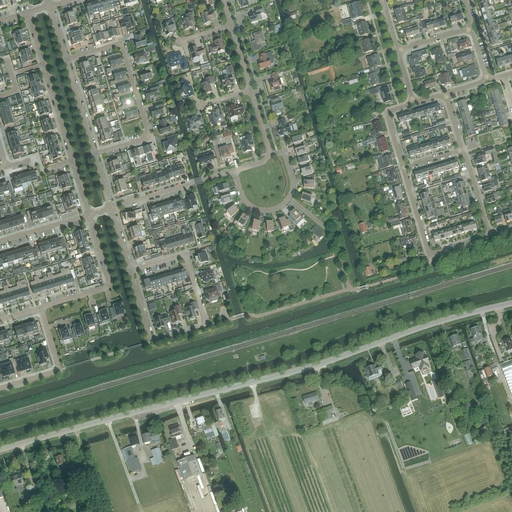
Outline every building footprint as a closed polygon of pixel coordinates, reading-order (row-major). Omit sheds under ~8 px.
[(15,6),(15,4),(14,2),(15,1),(18,3),(20,0),(0,0),(0,8),(12,5),(12,7),(15,6)] [(109,10),(106,0),(102,0),(103,0),(103,1),(101,1),(104,12),(109,10)] [(106,0),(109,10),(115,9),(114,7),(111,0),(106,0)] [(486,2),(479,4),(481,11),(488,9),(492,7),(489,0),(485,1),(486,2)] [(104,12),(101,1),(97,2),(96,3),(96,2),(99,12),(98,12),(99,14),(104,12)] [(93,13),(98,12),(99,12),(96,2),(94,3),(91,4),(90,4),(93,13)] [(352,6),(349,7),(350,10),(353,9),(353,10),(351,11),(354,20),(363,17),(361,10),(362,10),(360,2),(351,5),(352,6)] [(87,5),(85,6),(89,17),(94,15),(93,13),(90,4),(87,5)] [(400,10),(395,11),(397,18),(405,15),(404,12),(405,12),(404,9),(406,8),(405,5),(399,7),(400,10)] [(65,19),(66,21),(75,18),(74,12),(76,11),(75,8),(69,10),(70,13),(63,15),(64,19),(65,19)] [(250,17),(249,17),(250,21),(251,20),(252,23),(262,20),(260,14),(263,13),(262,8),(255,10),(256,13),(249,15),(250,17)] [(456,11),(454,12),(458,22),(463,20),(464,20),(462,14),(461,14),(458,15),(456,11)] [(211,22),(210,20),(215,18),(213,12),(208,14),(208,13),(201,15),(204,24),(211,22)] [(288,15),(289,20),(298,18),(297,12),(288,15)] [(454,16),(449,18),(452,24),(458,22),(454,12),(452,13),(454,16)] [(192,25),(195,24),(194,20),(192,13),(186,15),(187,19),(179,21),(180,27),(183,26),(185,30),(189,29),(188,28),(192,27),(192,25)] [(434,29),(440,27),(437,17),(436,13),(434,13),(435,17),(430,19),(431,19),(434,29)] [(483,16),(485,23),(492,20),(490,16),(494,15),(494,13),(483,16)] [(397,18),(399,24),(408,21),(407,18),(406,18),(405,15),(397,18)] [(437,17),(440,27),(446,26),(445,22),(444,19),(441,20),(440,16),(437,17)] [(121,28),(125,27),(127,26),(128,29),(135,27),(134,26),(136,26),(134,22),(133,22),(132,17),(125,19),(125,21),(120,23),(121,28)] [(75,18),(66,21),(66,22),(65,23),(67,26),(74,24),(75,27),(81,25),(80,22),(77,23),(75,18)] [(112,20),(108,21),(111,30),(113,37),(116,36),(116,37),(120,36),(118,28),(117,29),(116,29),(115,30),(114,29),(113,29),(113,28),(113,27),(114,26),(112,22),(116,21),(115,19),(112,20)] [(421,23),(423,29),(427,28),(428,31),(434,29),(431,19),(430,19),(428,20),(429,20),(421,23)] [(162,25),(165,32),(163,33),(164,36),(169,35),(169,34),(172,33),(171,30),(175,29),(172,20),(166,21),(166,24),(162,25)] [(492,20),(485,23),(487,29),(498,25),(497,23),(493,24),(492,20)] [(105,22),(102,23),(103,25),(106,24),(107,28),(108,28),(109,29),(109,30),(109,31),(108,31),(108,32),(107,32),(106,32),(105,32),(107,40),(111,38),(113,37),(111,30),(108,21),(105,22)] [(351,27),(357,25),(361,36),(369,34),(367,29),(368,29),(366,22),(359,24),(358,21),(352,23),(350,23),(350,24),(351,27)] [(99,24),(96,25),(99,34),(101,41),(103,40),(103,41),(107,40),(105,32),(104,32),(103,33),(103,34),(102,33),(101,33),(100,32),(100,31),(101,30),(100,26),(103,25),(102,23),(99,24)] [(93,26),(89,27),(90,29),(93,28),(94,32),(95,32),(96,33),(96,34),(96,35),(95,36),(94,36),(93,36),(92,36),(94,44),(99,42),(98,42),(101,41),(99,34),(96,25),(93,26)] [(275,33),(281,31),(279,25),(273,26),(275,33)] [(417,25),(414,26),(411,27),(413,36),(420,34),(418,28),(417,25)] [(498,25),(487,29),(488,35),(495,33),(494,28),(498,27),(498,25)] [(76,32),(69,34),(70,38),(71,38),(71,39),(81,37),(84,36),(82,31),(84,30),(83,27),(81,27),(75,29),(76,32)] [(408,28),(404,29),(405,32),(405,33),(407,38),(413,36),(411,27),(408,28)] [(16,33),(12,34),(14,40),(16,39),(26,36),(25,33),(24,33),(23,31),(22,31),(21,28),(15,30),(16,33)] [(262,48),(261,44),(265,43),(262,32),(253,35),(255,42),(253,42),(253,44),(252,44),(254,49),(255,49),(255,51),(260,50),(260,49),(262,48)] [(136,41),(134,41),(136,48),(146,45),(144,38),(142,39),(141,33),(134,35),(136,41)] [(495,33),(488,35),(490,41),(501,37),(500,35),(496,36),(495,33)] [(16,39),(18,45),(19,44),(20,47),(26,45),(25,43),(27,42),(26,40),(27,39),(26,36),(16,39)] [(72,41),(71,42),(72,46),(79,43),(80,46),(88,44),(87,41),(85,41),(84,36),(81,37),(71,39),(72,41)] [(501,37),(490,41),(492,47),(499,45),(498,41),(502,39),(501,37)] [(365,41),(364,38),(355,40),(356,44),(362,42),(365,54),(373,51),(371,43),(372,43),(371,39),(365,41)] [(209,47),(211,53),(217,51),(217,52),(224,50),(221,39),(214,42),(215,46),(209,47)] [(467,40),(457,43),(459,50),(469,47),(467,40)] [(20,53),(22,58),(32,55),(31,52),(30,52),(29,50),(27,50),(27,47),(21,49),(21,52),(20,53)] [(199,50),(197,51),(196,47),(189,49),(192,59),(199,57),(199,56),(204,54),(202,49),(199,50)] [(444,64),(447,63),(448,63),(446,57),(443,58),(440,48),(433,50),(434,51),(431,52),(432,56),(435,55),(438,65),(444,63),(444,64)] [(135,57),(134,58),(135,61),(136,60),(137,64),(143,62),(144,63),(148,62),(147,58),(146,58),(145,54),(143,54),(142,51),(136,53),(137,56),(135,57)] [(408,58),(410,64),(411,63),(412,66),(419,64),(418,61),(421,60),(421,58),(422,57),(422,56),(427,54),(426,51),(418,53),(414,54),(415,56),(408,58)] [(457,56),(460,64),(473,60),(471,52),(457,56)] [(109,60),(110,63),(120,60),(118,53),(102,58),(103,60),(107,59),(109,60)] [(173,54),(167,55),(170,67),(180,64),(182,71),(188,69),(185,58),(182,59),(180,53),(173,55),(173,54)] [(274,60),(271,53),(260,56),(261,61),(258,62),(260,69),(271,66),(270,64),(273,62),(274,60)] [(503,54),(501,55),(505,66),(511,64),(509,58),(505,59),(503,54)] [(22,58),(19,59),(21,64),(22,67),(32,65),(31,62),(33,61),(32,59),(33,58),(32,55),(22,58)] [(378,55),(367,58),(370,69),(369,69),(369,72),(379,69),(378,67),(381,66),(378,55)] [(505,66),(501,55),(499,56),(501,60),(497,61),(499,68),(505,66)] [(106,69),(106,71),(122,66),(120,60),(110,63),(111,67),(110,68),(106,69)] [(88,62),(78,65),(79,69),(80,68),(81,70),(90,67),(93,67),(92,62),(89,63),(88,62)] [(445,72),(438,75),(440,83),(441,83),(442,85),(444,84),(444,85),(445,85),(446,86),(449,85),(449,83),(451,83),(449,78),(451,78),(450,77),(453,76),(450,64),(445,65),(448,73),(445,74),(445,72)] [(307,72),(308,76),(315,74),(323,71),(326,70),(329,69),(330,74),(333,83),(336,82),(331,65),(307,72)] [(462,70),(464,78),(470,76),(470,77),(477,75),(475,69),(476,68),(474,65),(468,67),(469,68),(462,70)] [(112,72),(114,76),(124,73),(122,66),(106,71),(107,73),(111,72),(112,72)] [(225,68),(227,73),(228,76),(220,78),(223,87),(226,86),(227,88),(230,86),(230,84),(233,84),(230,75),(234,74),(231,66),(228,67),(225,68)] [(413,73),(415,73),(417,79),(427,76),(425,69),(421,70),(419,66),(414,68),(414,69),(412,69),(413,73)] [(81,72),(80,72),(81,76),(92,73),(90,67),(81,70),(81,72)] [(139,74),(141,81),(151,78),(149,71),(152,70),(151,67),(145,68),(146,72),(139,74)] [(379,69),(369,72),(370,75),(369,75),(373,86),(379,84),(376,73),(380,72),(379,69)] [(33,73),(25,76),(27,84),(30,84),(30,83),(39,81),(39,80),(38,80),(37,75),(34,76),(33,73)] [(92,73),(81,76),(83,80),(83,79),(84,81),(93,78),(92,73)] [(109,82),(110,84),(126,79),(124,73),(114,76),(115,80),(114,81),(109,82)] [(273,80),(269,81),(271,88),(274,88),(275,90),(276,91),(279,90),(280,89),(279,86),(282,85),(279,78),(278,78),(277,73),(271,75),(273,80)] [(433,80),(424,83),(426,88),(432,87),(432,89),(436,87),(436,86),(436,85),(435,80),(438,79),(437,75),(432,76),(433,78),(434,78),(434,79),(433,80)] [(347,79),(349,85),(358,82),(357,76),(347,79)] [(84,83),(85,87),(92,85),(93,88),(99,86),(96,77),(93,78),(84,81),(84,83)] [(209,85),(213,84),(211,77),(205,79),(206,83),(201,84),(204,94),(212,92),(210,88),(209,85)] [(116,85),(117,89),(128,86),(126,79),(110,84),(111,86),(115,85),(116,85)] [(179,87),(182,89),(180,92),(183,94),(185,95),(186,99),(191,97),(193,96),(191,89),(188,87),(189,83),(182,79),(180,83),(181,84),(179,87)] [(144,92),(147,99),(157,96),(156,92),(159,91),(158,89),(157,85),(149,87),(150,91),(144,92)] [(31,88),(29,89),(30,95),(33,94),(42,91),(40,86),(31,89),(31,88)] [(94,91),(87,93),(88,97),(89,96),(89,98),(101,94),(100,89),(99,86),(93,88),(94,91)] [(113,95),(114,97),(130,92),(128,86),(117,89),(119,93),(118,94),(113,95)] [(384,86),(373,89),(375,93),(375,95),(381,93),(384,103),(391,101),(388,88),(385,89),(384,86)] [(492,98),(500,96),(498,90),(491,93),(492,98)] [(42,91),(33,94),(34,99),(35,102),(36,102),(41,100),(40,97),(43,96),(42,91)] [(120,98),(121,102),(132,99),(130,92),(114,97),(115,99),(119,98),(120,98)] [(90,100),(89,100),(90,104),(103,100),(101,94),(89,98),(90,100)] [(494,104),(502,102),(500,96),(492,98),(494,104)] [(279,98),(271,100),(273,105),(271,105),(273,111),(274,110),(276,115),(277,114),(277,116),(281,114),(280,113),(281,113),(280,109),(283,108),(280,101),(279,98)] [(8,99),(0,101),(0,110),(8,108),(11,108),(8,99)] [(117,108),(118,110),(134,105),(132,99),(121,102),(122,106),(122,107),(117,108)] [(37,104),(36,105),(38,110),(48,107),(47,104),(46,104),(45,102),(43,103),(42,100),(41,100),(36,102),(37,104)] [(103,100),(90,104),(91,108),(92,107),(92,109),(102,106),(105,106),(103,100)] [(458,102),(460,108),(467,106),(466,100),(458,102)] [(163,114),(161,109),(164,108),(162,102),(154,105),(155,109),(150,110),(152,117),(156,116),(156,117),(160,116),(160,115),(163,114)] [(496,110),(504,108),(502,102),(494,104),(496,110)] [(124,111),(125,115),(136,112),(134,105),(118,110),(118,112),(123,111),(124,111)] [(227,108),(230,118),(237,116),(237,117),(243,115),(242,113),(244,112),(241,105),(234,107),(234,105),(227,108)] [(93,111),(92,111),(93,115),(100,113),(101,116),(107,114),(106,111),(103,112),(102,106),(92,109),(93,111)] [(433,106),(427,108),(429,115),(433,114),(433,116),(434,116),(436,116),(433,106)] [(460,108),(461,114),(469,112),(467,106),(460,108)] [(48,107),(38,110),(39,116),(41,116),(41,119),(48,117),(47,114),(49,113),(48,111),(49,111),(48,107)] [(8,108),(0,110),(0,111),(1,116),(12,113),(11,108),(8,108)] [(496,110),(498,116),(505,113),(504,108),(496,110)] [(215,112),(212,112),(213,115),(209,116),(212,126),(216,124),(220,123),(221,127),(226,126),(224,121),(221,110),(218,111),(218,110),(215,111),(215,112)] [(422,110),(416,112),(418,118),(421,117),(421,119),(422,121),(425,120),(424,116),(422,110)] [(136,112),(125,115),(126,119),(126,120),(121,121),(122,123),(138,118),(136,112)] [(461,114),(463,120),(471,117),(469,112),(461,114)] [(12,113),(1,116),(3,121),(14,118),(12,113)] [(498,116),(499,121),(507,119),(505,113),(498,116)] [(102,119),(95,121),(96,125),(97,124),(97,126),(107,123),(105,118),(108,117),(107,114),(101,116),(102,119)] [(404,115),(399,117),(401,123),(403,122),(404,126),(407,125),(406,122),(404,115)] [(42,121),(41,122),(43,127),(53,124),(52,121),(51,121),(50,119),(49,120),(48,117),(41,119),(42,121)] [(188,121),(187,121),(189,129),(190,128),(191,130),(199,128),(199,129),(204,127),(203,125),(201,117),(195,119),(195,117),(191,118),(187,119),(188,121)] [(463,120),(465,126),(473,123),(471,117),(463,120)] [(14,118),(3,121),(4,127),(15,123),(14,118)] [(280,128),(278,128),(280,136),(295,132),(293,124),(287,126),(285,119),(278,121),(280,128)] [(499,121),(501,127),(509,125),(507,119),(499,121)] [(159,121),(161,125),(162,126),(158,128),(160,135),(171,132),(168,124),(167,125),(165,120),(159,121)] [(374,131),(371,132),(371,133),(372,136),(373,137),(374,138),(381,136),(380,133),(383,132),(380,121),(372,124),(374,131)] [(98,128),(97,128),(98,132),(111,128),(110,122),(107,123),(97,126),(98,128)] [(465,126),(467,131),(474,129),(473,123),(465,126)] [(19,132),(28,129),(26,124),(17,127),(19,132)] [(53,124),(43,127),(44,133),(46,133),(47,136),(52,134),(53,134),(52,131),(54,130),(53,128),(54,128),(53,124)] [(111,128),(98,132),(99,136),(100,135),(101,137),(110,134),(113,134),(111,128)] [(8,134),(7,134),(8,140),(19,137),(18,131),(16,132),(15,129),(7,131),(8,134)] [(468,137),(476,135),(474,129),(467,131),(468,137)] [(47,136),(43,137),(45,145),(48,144),(57,142),(57,141),(55,136),(52,137),(52,134),(47,136)] [(101,139),(100,139),(102,143),(115,139),(113,134),(110,134),(101,137),(101,139)] [(246,141),(241,142),(244,152),(245,152),(246,152),(247,152),(248,151),(251,150),(250,147),(254,146),(250,135),(245,137),(246,141)] [(442,137),(443,140),(445,146),(451,145),(449,138),(448,135),(442,137)] [(169,138),(170,142),(163,144),(164,148),(163,148),(164,152),(165,151),(166,152),(172,151),(172,152),(177,150),(176,148),(175,148),(174,146),(179,144),(176,136),(169,138)] [(304,141),(303,141),(301,136),(292,139),(293,145),(295,144),(295,147),(307,144),(307,143),(306,143),(306,142),(305,142),(305,141),(304,141)] [(19,137),(8,140),(9,140),(10,145),(18,143),(21,142),(19,137)] [(377,140),(381,153),(389,150),(385,137),(377,140)] [(437,139),(431,141),(434,150),(439,148),(437,141),(437,139)] [(146,146),(151,163),(154,162),(158,161),(157,161),(157,159),(154,160),(153,156),(152,156),(151,155),(151,154),(152,153),(152,152),(153,152),(154,152),(155,152),(153,144),(148,145),(149,146),(146,147),(146,146)] [(297,156),(307,154),(305,148),(308,147),(307,144),(295,147),(296,150),(295,150),(297,156)] [(419,144),(414,146),(416,155),(422,153),(420,147),(419,144)] [(144,147),(140,148),(142,155),(143,155),(144,155),(144,154),(145,154),(146,155),(147,156),(147,157),(146,158),(147,162),(144,163),(145,165),(148,164),(151,163),(146,146),(146,147),(144,147)] [(221,149),(220,149),(223,159),(224,158),(224,159),(229,157),(230,157),(229,154),(234,152),(232,146),(226,147),(226,146),(223,146),(221,148),(221,149)] [(414,146),(408,147),(409,152),(411,157),(416,155),(414,146)] [(20,148),(11,150),(12,153),(14,159),(22,156),(21,153),(24,152),(22,147),(20,148)] [(134,150),(133,150),(139,167),(142,166),(145,165),(144,163),(141,163),(140,160),(139,160),(138,159),(138,158),(138,157),(139,156),(140,156),(141,156),(142,155),(140,148),(136,149),(136,150),(134,151),(134,150)] [(131,151),(127,152),(129,159),(130,159),(131,158),(132,158),(133,159),(134,159),(134,160),(134,161),(133,162),(134,165),(132,166),(131,166),(132,169),(135,168),(139,167),(133,150),(133,151),(131,151)] [(51,154),(49,155),(50,161),(53,160),(54,163),(60,161),(59,158),(62,157),(60,152),(51,155),(51,154)] [(197,157),(200,165),(211,162),(210,160),(214,159),(212,152),(208,153),(208,154),(198,157),(198,156),(197,157)] [(386,153),(375,157),(376,161),(378,160),(381,169),(393,165),(390,155),(387,156),(386,153)] [(475,159),(477,165),(486,162),(485,156),(484,153),(477,155),(478,158),(475,159)] [(110,167),(110,169),(120,166),(118,161),(121,160),(120,156),(114,158),(115,161),(108,163),(109,167),(110,167)] [(307,156),(296,159),(297,163),(299,162),(300,165),(301,165),(302,167),(308,166),(307,163),(309,162),(307,156)] [(176,166),(179,176),(185,174),(183,170),(184,169),(184,167),(182,167),(181,163),(176,165),(176,167),(176,166)] [(444,164),(438,166),(440,173),(444,172),(445,174),(447,174),(446,171),(444,164)] [(111,170),(110,171),(111,175),(118,172),(119,175),(125,174),(123,165),(120,166),(110,169),(111,170)] [(174,177),(179,176),(176,166),(176,167),(171,168),(174,177)] [(308,166),(302,167),(302,170),(301,171),(303,177),(313,174),(311,168),(308,169),(308,166)] [(487,167),(478,170),(480,176),(489,173),(488,169),(487,167)] [(169,179),(174,177),(171,168),(166,170),(166,171),(167,171),(169,179)] [(384,170),(385,175),(388,176),(389,178),(386,179),(387,183),(390,182),(398,180),(395,170),(392,171),(391,168),(384,170)] [(432,168),(427,170),(429,176),(432,175),(433,178),(435,177),(432,168)] [(32,172),(29,173),(32,182),(32,184),(38,182),(41,182),(39,177),(37,170),(32,172)] [(161,171),(156,172),(156,174),(159,184),(164,182),(161,173),(161,171)] [(169,179),(167,171),(166,171),(162,173),(161,173),(164,182),(170,180),(169,179)] [(421,171),(415,173),(417,180),(420,179),(421,181),(423,180),(421,171)] [(56,179),(57,185),(60,184),(70,181),(69,178),(68,178),(67,176),(65,176),(64,173),(55,176),(56,179)] [(489,173),(480,176),(482,182),(490,180),(490,182),(496,180),(495,177),(490,178),(489,173)] [(154,185),(151,176),(150,174),(145,175),(146,177),(149,187),(154,185)] [(151,176),(154,185),(159,184),(156,174),(151,176)] [(149,187),(146,177),(145,175),(143,176),(142,175),(137,176),(138,182),(141,181),(143,188),(145,187),(145,188),(149,187)] [(314,182),(314,175),(305,178),(305,179),(305,182),(304,182),(304,188),(314,188),(314,182)] [(14,181),(11,182),(14,190),(22,187),(21,185),(19,176),(13,178),(14,181)] [(121,180),(114,182),(115,186),(116,186),(116,188),(126,185),(125,185),(124,180),(127,179),(126,176),(120,178),(121,180)] [(459,179),(452,182),(453,184),(455,191),(465,188),(464,186),(465,185),(464,182),(463,181),(460,182),(459,179)] [(490,182),(491,184),(483,187),(484,189),(483,190),(484,192),(485,192),(485,193),(492,190),(491,188),(498,186),(496,180),(490,182)] [(70,181),(60,184),(61,190),(63,189),(64,192),(70,190),(69,187),(70,187),(70,185),(71,184),(70,181)] [(6,183),(1,184),(3,193),(9,191),(9,194),(12,193),(11,187),(10,183),(7,184),(6,183)] [(117,190),(116,190),(117,194),(124,192),(125,195),(133,192),(132,189),(130,189),(128,184),(126,185),(116,188),(117,190)] [(227,184),(218,187),(219,193),(222,192),(223,195),(230,193),(229,190),(227,184)] [(395,185),(389,187),(389,190),(392,189),(393,193),(389,194),(390,198),(394,197),(395,200),(402,198),(400,192),(401,191),(400,187),(396,188),(395,185)] [(467,194),(465,188),(455,191),(457,197),(467,194)] [(423,195),(421,195),(422,201),(433,198),(432,196),(428,197),(428,194),(429,193),(428,190),(422,192),(423,195)] [(306,204),(312,207),(312,205),(312,204),(310,203),(312,197),(310,196),(311,193),(305,191),(304,194),(303,194),(301,200),(304,201),(303,203),(306,204)] [(61,198),(63,204),(76,200),(75,197),(73,197),(73,195),(71,195),(70,192),(64,194),(65,197),(61,198)] [(487,201),(487,203),(488,203),(488,204),(495,202),(495,199),(498,198),(501,197),(499,192),(493,193),(494,196),(487,198),(487,201)] [(230,193),(223,195),(224,198),(221,198),(223,205),(233,202),(231,196),(230,193)] [(188,200),(184,201),(187,211),(193,209),(192,207),(197,205),(198,204),(197,201),(196,202),(194,194),(187,197),(188,200)] [(467,194),(457,197),(458,203),(468,200),(467,194)] [(433,198),(422,201),(424,207),(434,204),(435,204),(433,198)] [(175,201),(178,211),(184,210),(181,199),(180,199),(177,199),(177,200),(175,201)] [(76,200),(63,204),(65,209),(66,212),(75,209),(74,206),(76,206),(75,204),(77,203),(76,200)] [(175,201),(175,200),(172,200),(172,202),(170,202),(173,213),(178,211),(175,201)] [(464,208),(462,209),(463,213),(468,211),(467,207),(470,206),(468,200),(458,203),(459,206),(463,205),(464,208)] [(170,202),(166,202),(166,203),(165,204),(168,215),(173,213),(170,202)] [(400,202),(395,203),(396,206),(398,206),(401,215),(399,216),(397,217),(398,220),(406,218),(405,214),(409,213),(408,209),(407,209),(405,203),(401,204),(400,202)] [(161,205),(160,205),(162,214),(163,216),(168,215),(165,204),(165,203),(161,203),(161,205)] [(227,212),(231,217),(239,211),(235,206),(234,207),(232,204),(225,210),(227,212)] [(424,207),(426,213),(436,210),(434,204),(424,207)] [(50,205),(45,207),(45,209),(48,217),(54,216),(50,205)] [(155,207),(151,206),(151,208),(149,208),(151,214),(148,215),(150,221),(153,220),(153,219),(158,218),(157,216),(155,207)] [(509,210),(503,212),(506,222),(511,220),(511,217),(511,213),(511,212),(511,208),(511,206),(508,207),(509,210)] [(43,219),(40,210),(40,208),(35,210),(35,212),(38,220),(39,220),(43,219)] [(38,220),(35,212),(35,210),(26,212),(28,218),(31,217),(32,222),(38,220)] [(147,219),(145,212),(142,213),(141,210),(132,212),(132,213),(128,214),(127,212),(123,214),(124,218),(125,218),(125,220),(135,220),(135,215),(142,213),(144,220),(147,219)] [(288,217),(291,220),(296,226),(303,219),(294,210),(290,214),(290,215),(288,217)] [(433,211),(426,213),(428,219),(429,219),(431,218),(431,221),(437,220),(436,217),(438,216),(436,210),(433,211)] [(497,214),(493,215),(496,225),(502,223),(502,220),(501,217),(503,216),(501,210),(496,211),(497,214)] [(476,229),(474,222),(471,223),(470,219),(473,217),(472,213),(466,214),(467,217),(466,217),(467,217),(468,223),(471,230),(476,229)] [(238,223),(243,227),(249,218),(243,215),(243,216),(240,214),(236,221),(238,223)] [(11,219),(14,228),(19,226),(16,218),(16,215),(11,217),(11,219)] [(22,216),(16,218),(19,226),(25,225),(22,216)] [(6,221),(9,229),(14,228),(11,219),(11,217),(6,218),(6,221)] [(279,221),(277,222),(279,228),(280,230),(283,229),(292,225),(289,219),(286,221),(285,217),(279,220),(279,221)] [(252,230),(258,232),(261,222),(254,220),(254,221),(251,221),(249,229),(252,230)] [(403,229),(405,235),(413,232),(411,225),(412,225),(410,220),(402,222),(404,229),(403,229)] [(194,235),(197,234),(199,239),(205,237),(201,224),(197,225),(196,221),(190,223),(194,235)] [(135,227),(128,229),(129,233),(130,233),(130,235),(140,232),(143,231),(140,222),(134,224),(135,227)] [(267,223),(264,224),(264,230),(265,232),(268,232),(278,231),(277,227),(274,227),(273,222),(267,222),(267,223)] [(365,223),(359,225),(361,234),(367,232),(365,223)] [(468,223),(463,225),(465,232),(471,230),(468,223)] [(456,225),(450,227),(451,229),(453,236),(459,234),(457,227),(456,225)] [(463,225),(457,227),(459,234),(465,232),(463,225)] [(75,234),(72,234),(74,240),(85,236),(84,231),(81,232),(80,229),(74,231),(75,234)] [(183,245),(185,244),(185,246),(188,244),(188,243),(185,234),(184,232),(184,229),(181,230),(183,235),(180,236),(183,245)] [(451,229),(445,230),(447,238),(453,236),(451,229)] [(190,230),(184,232),(185,234),(188,243),(190,243),(190,244),(193,242),(190,230)] [(445,230),(439,232),(441,239),(447,238),(445,230)] [(131,236),(130,237),(131,241),(138,238),(139,241),(145,240),(144,236),(141,237),(140,232),(130,235),(131,236)] [(441,239),(439,232),(433,234),(435,241),(441,239)] [(85,236),(74,240),(75,245),(77,245),(78,244),(87,241),(85,236)] [(179,246),(180,247),(183,245),(180,236),(175,238),(178,246),(179,246)] [(408,236),(400,238),(402,247),(407,245),(406,244),(410,243),(412,248),(411,249),(412,252),(418,250),(415,241),(416,241),(415,236),(408,238),(408,236)] [(59,238),(54,240),(57,251),(62,249),(65,248),(64,245),(62,239),(59,240),(59,238)] [(174,248),(175,249),(178,247),(178,246),(175,238),(170,239),(173,248),(174,248)] [(165,252),(168,250),(167,250),(165,241),(164,239),(159,240),(159,241),(158,241),(154,242),(157,250),(161,248),(162,251),(164,251),(165,252)] [(54,240),(49,242),(52,252),(57,251),(54,240),(53,240),(54,240)] [(44,243),(43,243),(47,254),(52,252),(49,242),(44,243)] [(141,246),(133,248),(135,252),(136,254),(145,251),(144,246),(147,245),(146,242),(140,243),(141,246)] [(38,246),(35,247),(35,249),(37,253),(40,252),(41,256),(47,254),(43,243),(38,245),(38,246)] [(31,247),(26,248),(29,259),(38,257),(37,253),(35,249),(32,250),(31,247)] [(79,249),(77,250),(79,255),(81,255),(82,258),(88,256),(87,253),(90,252),(88,247),(79,249)] [(26,249),(21,250),(23,258),(24,261),(29,259),(26,248),(25,248),(26,249)] [(136,256),(137,260),(144,258),(145,261),(151,259),(148,250),(145,251),(136,254),(136,256)] [(207,261),(205,254),(207,254),(206,250),(198,252),(198,253),(199,252),(200,256),(198,256),(198,257),(195,258),(196,263),(198,262),(199,266),(204,265),(203,263),(207,261)] [(13,262),(10,253),(5,255),(7,263),(8,266),(13,264),(13,262)] [(82,258),(80,258),(82,266),(94,263),(93,263),(92,258),(89,259),(88,256),(82,258)] [(94,263),(82,266),(84,272),(86,271),(95,268),(94,263)] [(364,269),(366,276),(372,275),(370,267),(364,269)] [(64,268),(62,269),(67,284),(73,282),(69,268),(65,270),(64,268)] [(212,277),(214,276),(212,273),(211,273),(211,271),(210,271),(209,268),(203,270),(204,273),(201,274),(201,276),(200,277),(201,280),(203,280),(203,282),(205,281),(205,283),(209,282),(209,280),(213,279),(212,277)] [(60,274),(56,275),(60,286),(67,284),(62,269),(60,270),(61,273),(60,274)] [(181,271),(179,271),(182,280),(187,278),(187,276),(188,276),(187,273),(186,274),(184,270),(184,269),(181,269),(181,271)] [(174,272),(174,273),(177,282),(177,284),(182,282),(182,280),(179,271),(176,271),(176,272),(174,273),(174,272)] [(51,272),(49,273),(53,288),(60,286),(56,275),(53,276),(52,275),(51,272)] [(47,278),(43,279),(47,290),(53,288),(49,273),(46,273),(47,277),(47,278)] [(87,276),(85,277),(88,285),(90,284),(96,283),(95,280),(98,279),(96,273),(87,276)] [(38,276),(35,277),(40,292),(47,290),(43,279),(39,280),(39,279),(38,276)] [(33,294),(40,292),(35,277),(33,277),(34,281),(34,282),(30,283),(33,294)] [(153,279),(150,279),(150,280),(148,280),(151,291),(157,290),(156,288),(153,279),(154,279),(153,279)] [(146,293),(151,291),(148,280),(148,281),(147,281),(146,280),(143,282),(144,286),(143,286),(144,289),(145,289),(146,293)] [(20,281),(18,282),(23,298),(30,295),(26,284),(22,285),(21,284),(20,281)] [(13,288),(16,300),(23,298),(18,282),(16,283),(17,286),(16,287),(13,288)] [(7,285),(5,286),(10,302),(16,300),(13,288),(9,289),(8,289),(7,285)] [(212,287),(213,290),(206,292),(207,296),(206,297),(207,299),(208,299),(208,300),(210,300),(211,302),(216,300),(216,298),(218,297),(217,293),(222,291),(220,285),(212,287)] [(0,291),(0,293),(3,304),(10,302),(5,286),(3,287),(4,290),(3,291),(0,291)] [(75,302),(52,309),(54,315),(58,314),(59,316),(64,315),(63,313),(67,312),(66,311),(76,308),(75,302)] [(117,317),(117,316),(123,314),(122,308),(123,308),(121,304),(120,304),(120,303),(115,305),(116,305),(113,306),(114,308),(109,309),(112,318),(117,317)] [(185,313),(186,316),(187,316),(188,316),(189,319),(190,318),(190,319),(191,320),(194,319),(194,318),(194,317),(196,317),(194,311),(198,309),(196,303),(190,304),(191,307),(185,309),(186,312),(185,313)] [(174,311),(170,312),(173,324),(175,323),(175,324),(176,324),(179,323),(179,322),(181,321),(179,315),(182,314),(180,306),(173,308),(174,311)] [(97,315),(99,323),(100,325),(109,322),(108,320),(106,310),(102,311),(102,312),(99,313),(100,315),(97,315)] [(85,317),(88,328),(95,326),(94,325),(97,324),(95,316),(92,317),(91,315),(89,316),(89,315),(85,317)] [(157,329),(158,328),(159,329),(161,328),(161,327),(164,326),(163,323),(168,322),(166,316),(161,317),(161,316),(154,318),(157,329)] [(35,322),(30,323),(33,334),(41,332),(38,322),(36,323),(35,322)] [(25,325),(28,336),(33,334),(30,323),(30,324),(25,325)] [(74,328),(72,329),(73,335),(76,334),(77,336),(78,336),(83,334),(80,324),(76,325),(74,326),(74,328)] [(19,327),(23,337),(28,336),(25,325),(20,327),(20,326),(19,327)] [(17,339),(23,337),(19,327),(14,328),(17,339)] [(470,330),(473,338),(470,339),(471,343),(483,339),(479,327),(470,330)] [(61,336),(63,341),(72,338),(70,329),(67,330),(66,329),(64,329),(63,329),(59,330),(60,332),(59,333),(60,336),(61,336)] [(12,337),(11,331),(7,332),(6,331),(1,332),(4,343),(10,341),(9,338),(12,337)] [(449,338),(452,347),(461,344),(458,335),(449,338)] [(503,341),(507,351),(511,349),(511,342),(510,338),(508,339),(507,338),(506,338),(505,339),(505,340),(503,341)] [(40,353),(36,354),(39,365),(41,365),(42,365),(44,365),(45,364),(47,363),(45,359),(49,358),(48,354),(46,348),(40,350),(40,353)] [(468,348),(462,350),(465,359),(469,358),(470,361),(465,362),(468,370),(473,368),(470,358),(471,357),(468,348)] [(429,369),(427,364),(428,363),(425,356),(424,356),(423,353),(415,356),(417,359),(411,361),(413,369),(419,366),(421,372),(429,369)] [(30,355),(21,358),(25,370),(30,369),(29,362),(32,361),(30,355)] [(10,361),(5,363),(8,375),(9,375),(10,375),(10,376),(14,375),(12,367),(15,366),(13,360),(12,358),(9,359),(10,361)] [(13,360),(15,366),(18,365),(20,372),(25,370),(25,371),(25,370),(21,358),(13,360)] [(505,367),(501,368),(503,373),(511,369),(511,360),(510,361),(503,363),(505,367)] [(5,363),(0,364),(0,370),(1,370),(3,377),(8,375),(5,363)] [(368,367),(365,369),(368,378),(379,374),(378,371),(383,369),(381,365),(376,367),(375,365),(372,366),(371,365),(369,366),(368,367)] [(428,380),(434,379),(433,377),(435,376),(433,367),(429,368),(431,374),(426,375),(428,380)] [(490,368),(479,372),(482,380),(493,375),(490,368)] [(466,371),(469,380),(475,378),(472,369),(466,371)] [(511,369),(503,373),(511,397),(511,369)] [(493,376),(484,379),(486,384),(494,382),(493,376)] [(438,381),(433,382),(439,398),(444,396),(444,397),(438,380),(438,381)] [(401,381),(394,383),(396,388),(398,387),(399,390),(404,389),(401,381)] [(312,402),(319,400),(316,393),(303,397),(305,404),(309,403),(310,405),(313,404),(312,402)] [(222,409),(216,412),(219,422),(225,420),(222,409)] [(204,416),(195,419),(198,427),(197,427),(197,428),(197,430),(198,430),(203,428),(207,439),(215,437),(211,425),(208,426),(204,416)] [(172,440),(169,441),(172,450),(179,448),(175,437),(181,435),(180,432),(181,432),(178,425),(175,426),(173,427),(173,426),(169,427),(172,435),(171,435),(172,438),(172,440)] [(226,430),(221,432),(224,441),(230,439),(226,430)] [(150,433),(142,435),(144,444),(150,442),(151,444),(155,443),(154,440),(159,439),(158,433),(151,435),(150,433)] [(131,447),(132,447),(137,445),(137,447),(140,447),(138,436),(129,438),(131,447)] [(151,451),(156,464),(164,461),(159,448),(151,451)] [(184,481),(193,477),(199,475),(202,474),(195,455),(177,462),(184,481)] [(58,466),(60,465),(62,469),(65,468),(64,464),(65,464),(64,461),(63,461),(62,456),(55,458),(58,466)] [(128,461),(127,461),(131,473),(135,472),(142,469),(138,457),(135,458),(128,461)] [(81,469),(69,472),(72,481),(83,477),(81,469)] [(9,477),(12,487),(23,484),(21,474),(9,477)] [(30,495),(32,501),(40,499),(38,493),(30,495)]
